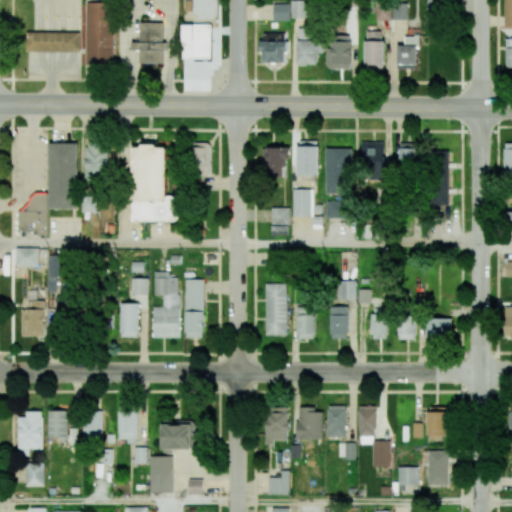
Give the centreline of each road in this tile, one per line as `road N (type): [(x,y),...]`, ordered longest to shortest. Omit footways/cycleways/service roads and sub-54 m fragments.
road 1 (secondary): [(511,108),(0,104)]
road 2 (residential): [(0,373),(511,373)]
road 3 (residential): [(238,511),(239,107)]
road 4 (tertiary): [(481,511),(481,108)]
